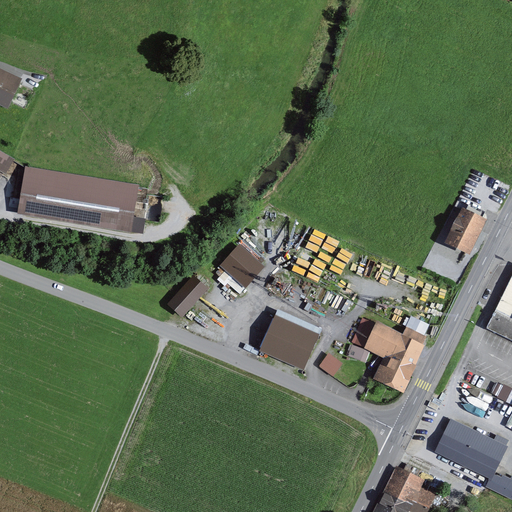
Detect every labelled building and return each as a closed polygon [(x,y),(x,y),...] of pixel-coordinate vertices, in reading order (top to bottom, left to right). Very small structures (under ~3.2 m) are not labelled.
[(0,65),(0,103),(9,108),(24,77),(0,65)] [(17,158),(0,147),(0,171),(4,174),(6,175),(17,158)] [(135,215),(141,184),(27,164),(18,214),(132,233),(132,229),(145,231),(148,218),(135,215)] [(464,207),(459,218),(452,214),(446,229),(452,232),(447,243),(472,255),(489,219),(464,207)] [(247,289),(267,266),(240,243),(221,266),(247,289)] [(184,318),(209,288),(193,274),(167,304),(184,318)] [(511,337),(511,279),(489,326),(511,337)] [(335,310),(346,315),(352,302),(342,297),(335,310)] [(305,371),(320,334),(315,332),(318,326),(279,309),(260,353),(305,371)] [(428,336),(408,326),(405,334),(377,321),(377,323),(365,318),(354,343),(356,344),(371,351),(386,358),(376,379),(405,393),(427,345),(424,343),(428,336)] [(352,356),(368,362),(371,351),(356,344),(352,356)] [(333,375),(340,365),(328,356),(320,366),(333,375)] [(511,386),(511,387),(497,380),(491,391),(506,399),(506,400),(511,403),(511,386)] [(510,441),(496,435),(494,440),(450,419),(434,453),(489,479),(491,480),(494,475),(510,441)] [(424,481),(394,467),(373,511),(427,511),(436,494),(421,486),(424,481)] [(491,480),(489,479),(485,488),(511,500),(511,475),(510,479),(502,475),(501,478),(494,475),(491,480)]
